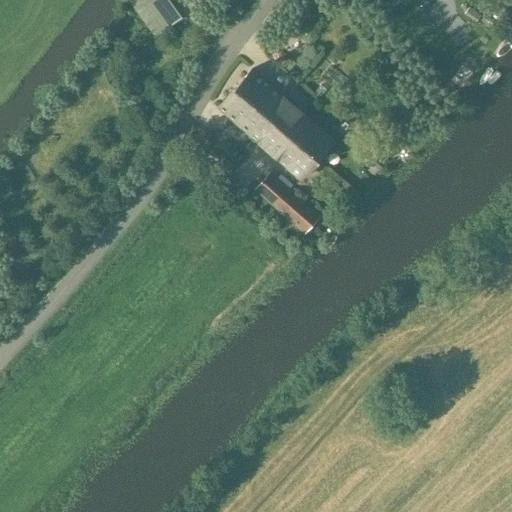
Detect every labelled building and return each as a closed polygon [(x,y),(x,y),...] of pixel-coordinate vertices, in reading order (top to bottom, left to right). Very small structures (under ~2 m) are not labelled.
[(266,115),(284,96),(252,68),(235,87),(266,115)] [(218,106),(254,139),(266,125),(262,121),(266,115),(235,87),(218,106)] [(266,115),(318,160),(334,141),(284,96),(266,115)] [(300,180),(318,160),(266,115),(262,121),(266,125),(254,139),(300,180)] [(195,143),(203,148),(211,133),(203,128),(195,143)] [(256,188),(305,231),(318,216),(268,173),(256,188)]
